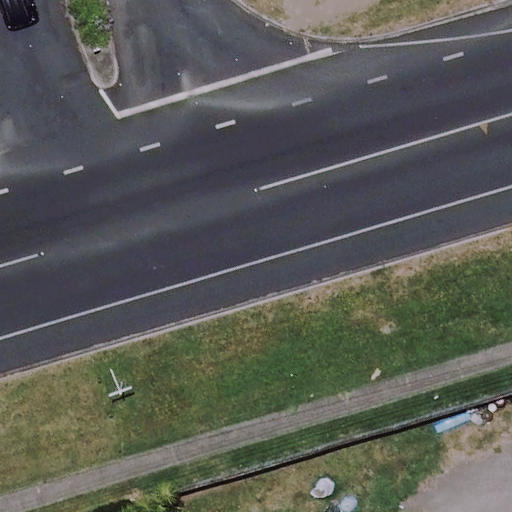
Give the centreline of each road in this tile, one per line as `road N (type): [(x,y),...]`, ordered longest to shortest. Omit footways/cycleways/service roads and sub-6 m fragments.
road 1 (primary): [(145,209),(511,103)]
road 2 (residential): [(145,209),(90,0)]
road 3 (primary): [(0,254),(145,209)]
